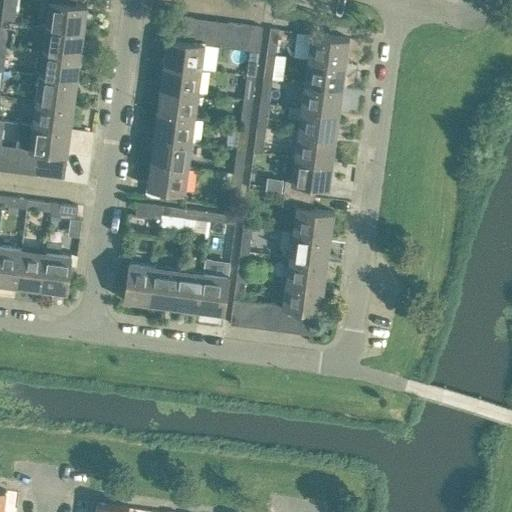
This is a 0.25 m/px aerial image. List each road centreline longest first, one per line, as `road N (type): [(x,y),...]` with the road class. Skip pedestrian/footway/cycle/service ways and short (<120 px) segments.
road 1 (residential): [(396,3),(350,355),(341,367),(83,337)]
road 2 (residential): [(83,337),(133,0)]
